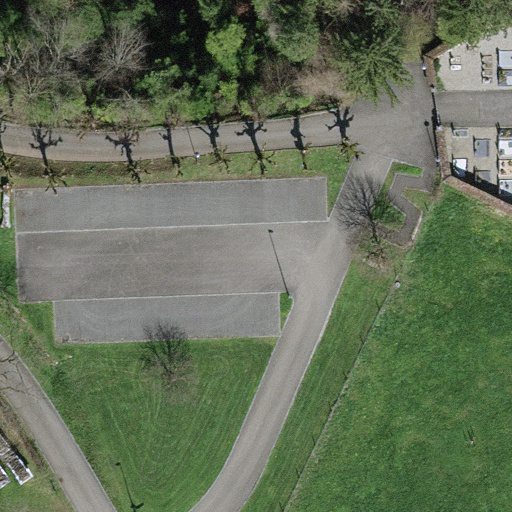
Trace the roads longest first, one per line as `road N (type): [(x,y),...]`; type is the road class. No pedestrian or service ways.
road 1 (residential): [(0,135),(135,145),(384,123)]
road 2 (residential): [(0,363),(95,511)]
